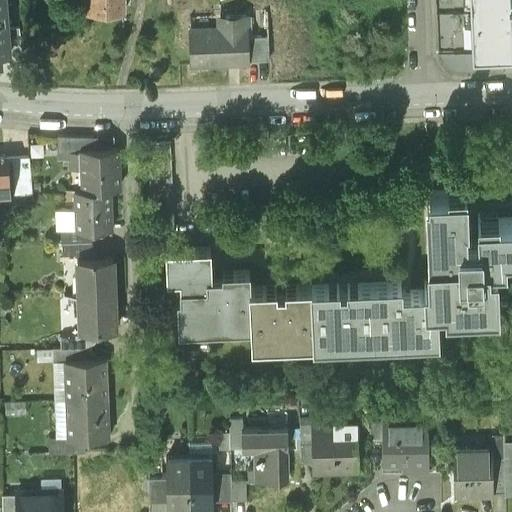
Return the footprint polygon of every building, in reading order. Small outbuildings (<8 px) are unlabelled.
[(0,0),(0,52),(9,51),(7,28),(4,0),(0,0)] [(123,0),(80,0),(80,9),(87,9),(87,5),(123,5),(123,0)] [(511,0),(469,0),(472,53),(511,50),(511,0)] [(212,27),(190,28),(191,64),(228,62),(228,59),(236,59),(236,61),(248,60),(247,36),(246,14),(225,15),(225,29),(212,30),(212,27)] [(7,28),(9,51),(21,50),(19,27),(7,28)] [(268,35),(247,36),(248,60),(269,60),(268,35)] [(93,136),(57,137),(58,152),(82,151),(82,150),(93,149),(93,136)] [(171,140),(149,141),(153,234),(175,233),(171,140)] [(93,149),(82,150),(82,151),(83,189),(111,188),(120,187),(118,148),(93,149)] [(29,157),(6,159),(8,194),(32,192),(31,192),(32,191),(29,157)] [(5,158),(0,158),(0,194),(8,194),(6,159),(5,158)] [(83,189),(75,189),(76,228),(76,229),(89,229),(112,228),(111,188),(83,189)] [(479,234),(465,234),(465,218),(466,218),(465,189),(429,190),(431,227),(428,227),(429,255),(428,255),(429,280),(426,280),(426,278),(425,278),(425,287),(425,299),(435,299),(445,299),(446,305),(478,303),(478,304),(497,303),(495,266),(487,266),(487,259),(504,259),(503,241),(511,240),(511,217),(478,219),(479,234)] [(89,229),(76,229),(76,228),(61,228),(61,242),(90,241),(89,229)] [(61,242),(61,254),(90,253),(90,241),(61,242)] [(223,276),(212,276),(210,247),(172,248),(173,265),(167,266),(167,278),(180,277),(180,297),(178,297),(179,322),(190,321),(190,327),(220,326),(220,320),(236,319),(236,325),(251,325),(251,324),(250,286),(249,269),(233,270),(234,275),(225,276),(224,271),(223,271),(223,276)] [(113,256),(77,257),(79,293),(115,291),(113,256)] [(425,287),(400,288),(400,280),(374,281),(376,336),(436,334),(435,330),(436,330),(435,299),(425,299),(425,287)] [(374,281),(311,283),(314,339),(376,336),(374,281)] [(287,284),(275,284),(275,290),(266,291),(266,285),(250,286),(251,324),(251,325),(251,341),(266,341),(266,334),(281,333),(282,340),(283,340),(283,333),(298,333),(298,339),(314,339),(311,283),(295,284),(296,289),(288,290),(287,284)] [(115,291),(79,293),(80,329),(116,327),(115,291)] [(89,333),(60,334),(61,346),(89,345),(89,333)] [(61,346),(53,346),(53,360),(65,359),(65,358),(90,357),(89,345),(61,346)] [(90,357),(65,358),(65,359),(67,398),(107,396),(106,356),(90,357)] [(107,396),(67,398),(69,435),(69,436),(84,435),(109,434),(107,396)] [(382,420),(382,412),(369,412),(369,437),(382,436),(382,420)] [(312,415),(299,415),(300,442),(311,442),(311,423),(313,423),(312,415)] [(242,416),(229,417),(230,446),(241,446),(241,426),(242,426),(242,416)] [(382,420),(382,436),(383,461),(409,461),(409,467),(428,467),(427,419),(382,420)] [(357,469),(357,432),(334,432),(333,423),(313,423),(311,423),(311,442),(312,469),(357,469)] [(242,426),(241,426),(241,446),(255,446),(256,456),(258,460),(259,467),(247,467),(248,479),(263,478),(263,476),(288,475),(287,426),(242,426)] [(69,435),(48,435),(49,451),(85,450),(84,435),(69,436),(69,435)] [(511,442),(503,443),(504,456),(505,490),(511,490),(511,442)] [(491,447),(466,448),(466,445),(453,445),(454,492),(492,491),(491,457),(491,447)] [(189,455),(166,456),(167,476),(167,500),(167,504),(190,503),(189,455)] [(211,455),(189,455),(190,503),(212,503),(212,471),(211,455)] [(504,456),(491,457),(492,491),(505,490),(504,456)] [(230,471),(212,471),(212,499),(231,499),(230,471)] [(167,476),(148,476),(149,500),(167,500),(167,476)] [(62,511),(62,488),(18,489),(18,492),(18,511),(62,511)] [(18,511),(18,492),(2,492),(2,504),(2,511),(18,511)]
